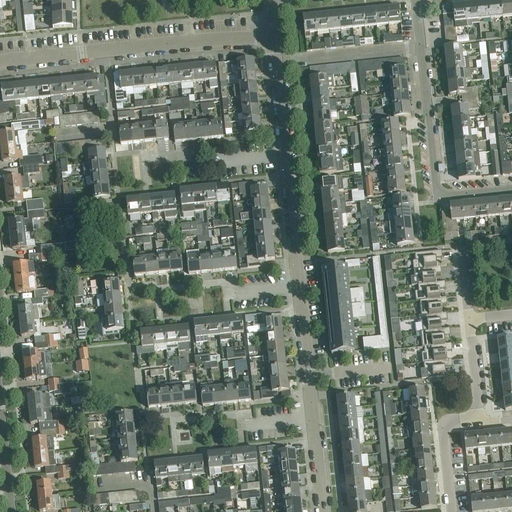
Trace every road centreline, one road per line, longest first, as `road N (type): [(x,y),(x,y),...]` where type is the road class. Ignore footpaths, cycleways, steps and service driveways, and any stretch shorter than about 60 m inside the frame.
road 1 (residential): [(322,511),(274,62)]
road 2 (residential): [(0,61),(273,37)]
road 3 (residential): [(451,511),(443,436),(447,426),(476,417),(478,407),(469,319)]
road 4 (residential): [(511,178),(437,183),(420,48)]
road 5 (residential): [(274,62),(420,48)]
